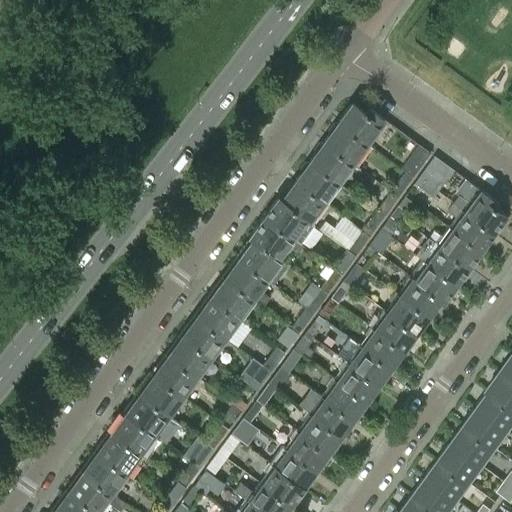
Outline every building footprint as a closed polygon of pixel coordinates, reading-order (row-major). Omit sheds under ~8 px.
[(365,142),(383,118),(368,107),(365,111),(351,101),(336,121),(365,142)] [(351,161),(365,142),(336,121),(335,122),(332,122),(328,129),(328,131),(323,140),(351,161)] [(337,181),(351,161),(323,140),(321,141),(319,141),(313,148),(314,150),(308,159),(337,181)] [(429,152),(417,144),(400,168),(404,171),(412,176),(429,152)] [(430,178),(442,162),(433,155),(422,171),(430,178)] [(322,200),(337,181),(308,159),(307,161),(304,161),(299,167),(301,170),(294,179),(322,200)] [(436,191),(452,169),(442,162),(430,178),(422,171),(417,177),(436,191)] [(398,195),(412,176),(404,171),(391,190),(398,195)] [(436,191),(417,177),(413,183),(432,196),(436,191)] [(308,219),(322,200),(294,179),(293,180),(290,180),(285,187),(286,189),(279,198),(305,217),(308,219)] [(495,199),(480,188),(469,204),(464,200),(459,207),(492,231),(504,214),(491,204),(495,199)] [(391,190),(376,210),(383,215),(398,195),(391,190)] [(290,237),(305,217),(279,198),(277,196),(262,216),(290,237)] [(412,201),(404,196),(393,211),(400,216),(412,201)] [(458,218),(451,228),(482,250),(489,240),(488,236),(492,231),(459,207),(453,215),(458,218)] [(364,226),(372,231),(383,215),(376,210),(364,226)] [(400,216),(393,211),(388,217),(396,222),(400,216)] [(348,248),(355,254),(368,235),(342,215),(335,225),(326,219),(319,228),(347,249),(348,248)] [(290,237),(262,216),(248,234),(277,256),(285,244),(297,252),(302,245),(290,237)] [(475,259),(482,250),(451,228),(444,238),(439,234),(434,241),(467,266),(472,259),(475,259)] [(280,258),(277,256),(248,234),(234,255),(265,278),(280,258)] [(368,245),(375,251),(379,245),(372,240),(368,245)] [(467,266),(434,241),(429,249),(433,252),(426,262),(456,284),(464,273),(463,271),(467,266)] [(368,245),(363,251),(370,256),(375,251),(368,245)] [(333,268),(340,274),(355,254),(348,248),(347,249),(333,268)] [(265,278),(234,255),(220,274),(251,297),(262,305),(269,296),(258,288),(265,278)] [(355,262),(342,279),(350,285),(363,268),(355,262)] [(456,284),(426,262),(418,272),(414,269),(409,276),(440,299),(442,300),(447,293),(449,294),(456,284)] [(327,292),(340,274),(333,268),(319,287),(327,292)] [(238,316),(251,297),(220,274),(206,293),(238,316)] [(440,299),(409,276),(407,274),(401,281),(405,284),(399,293),(428,315),(429,313),(432,314),(438,306),(436,304),(440,299)] [(355,289),(350,285),(342,279),(338,286),(330,297),(338,302),(346,292),(350,295),(355,289)] [(319,287),(311,281),(304,290),(313,296),(319,287)] [(312,312),(327,292),(319,287),(313,296),(306,306),(305,307),(312,312)] [(428,315),(399,293),(394,290),(388,298),(393,302),(387,311),(386,312),(414,333),(417,330),(419,330),(424,324),(423,321),(428,315)] [(224,335),(238,316),(206,293),(192,312),(224,335)] [(325,319),(338,302),(330,297),(318,313),(325,319)] [(298,332),(312,312),(305,307),(291,326),(298,332)] [(380,319),(374,328),(373,328),(402,350),(404,348),(407,348),(412,341),(411,338),(414,333),(386,312),(387,311),(382,308),(376,316),(380,319)] [(192,312),(178,331),(209,355),(217,344),(222,347),(227,340),(222,337),(224,335),(192,312)] [(318,313),(305,331),(312,337),(325,319),(318,313)] [(398,356),(402,350),(373,328),(374,328),(369,324),(363,332),(368,336),(361,345),(361,346),(389,368),(391,366),(394,365),(399,358),(398,356)] [(286,325),(276,339),(287,347),(288,347),(297,333),(286,325)] [(194,375),(209,355),(178,331),(163,352),(194,375)] [(302,335),(293,348),(301,354),(310,340),(302,335)] [(385,373),(389,368),(361,346),(361,345),(356,341),(350,349),(355,353),(349,362),(348,363),(377,384),(378,382),(381,382),(387,375),(385,373)] [(270,370),(283,352),(275,346),(262,364),(270,370)] [(288,371),(301,354),(293,348),(280,365),(288,371)] [(180,394),(194,375),(163,352),(149,371),(180,394)] [(511,379),(511,353),(500,370),(511,379)] [(373,389),(377,384),(348,363),(349,362),(344,358),(338,366),(343,370),(336,379),(335,380),(364,402),(366,399),(369,400),(374,393),(373,389)] [(256,390),(270,370),(262,364),(261,363),(247,383),(256,390)] [(277,388),(288,371),(280,365),(268,382),(275,387),(277,388)] [(488,390),(489,389),(511,406),(511,379),(500,370),(487,389),(488,390)] [(166,413),(180,394),(149,371),(135,390),(166,413)] [(360,407),(364,402),(335,380),(336,379),(332,375),(326,384),(330,387),(324,397),(352,419),(354,416),(356,417),(362,410),(360,407)] [(268,382),(255,399),(263,405),(275,387),(268,382)] [(506,429),(511,421),(511,406),(489,389),(488,390),(483,398),(481,397),(476,404),(477,405),(476,407),(506,429)] [(179,423),(166,413),(135,390),(121,409),(152,432),(165,442),(179,423)] [(348,424),(352,419),(324,397),(319,393),(313,401),(318,404),(311,414),(310,414),(339,436),(340,434),(344,434),(349,427),(348,424)] [(246,410),(242,417),(249,423),(250,422),(263,405),(255,399),(246,410)] [(228,422),(238,408),(230,402),(220,416),(228,422)] [(506,429),(476,407),(475,409),(473,407),(468,414),(470,416),(463,424),(494,446),(506,429)] [(121,409),(106,429),(138,452),(137,452),(146,459),(152,451),(143,444),(152,432),(121,409)] [(335,442),(339,436),(310,414),(311,414),(306,410),(301,418),(305,422),(299,430),(294,427),(293,428),(327,453),(328,451),(330,452),(336,443),(335,442)] [(250,422),(249,423),(242,417),(230,434),(238,440),(250,422)] [(214,448),(227,429),(220,423),(206,443),(214,448)] [(481,464),(494,446),(463,424),(457,433),(455,432),(450,438),(452,440),(451,441),(481,464)] [(282,444),(281,446),(314,470),(316,467),(319,468),(323,462),(322,459),(327,453),(293,428),(288,435),(293,439),(286,448),(282,444)] [(124,471),(138,452),(106,429),(92,448),(124,471)] [(225,457),(238,440),(230,434),(217,451),(225,457)] [(481,464),(451,441),(450,443),(448,442),(443,449),(444,450),(438,459),(468,481),(481,464)] [(310,475),(314,470),(281,446),(276,453),(280,456),(273,465),(269,462),(268,463),(302,487),(303,485),(306,485),(312,478),(310,475)] [(109,490),(124,471),(92,448),(78,468),(109,490)] [(212,475),(225,457),(217,451),(204,469),(212,475)] [(199,452),(192,461),(200,467),(206,458),(199,452)] [(468,481),(438,459),(432,468),(430,466),(425,473),(427,475),(425,476),(456,499),(468,481)] [(185,487),(200,467),(192,461),(185,471),(180,467),(172,478),(176,481),(185,487)] [(298,493),(302,487),(268,463),(264,469),(268,472),(260,483),(291,505),(299,495),(298,493)] [(78,468),(64,487),(95,509),(103,498),(119,510),(126,502),(109,490),(78,468)] [(511,483),(511,469),(503,480),(511,485),(511,483)] [(201,490),(210,477),(202,471),(193,484),(200,490),(201,490)] [(437,511),(445,511),(456,499),(425,476),(424,478),(422,477),(417,484),(419,485),(413,494),(437,511)] [(503,480),(495,490),(503,496),(511,485),(503,480)] [(162,501),(171,507),(185,487),(176,481),(162,501)] [(248,499),(265,511),(286,511),(291,505),(260,483),(253,492),(238,481),(232,488),(244,496),(243,498),(247,501),(248,499)] [(193,484),(181,500),(189,506),(200,490),(193,484)] [(503,496),(510,501),(511,498),(511,486),(511,485),(503,496)] [(64,487),(49,507),(56,511),(97,511),(95,510),(95,509),(64,487)] [(437,511),(413,494),(400,511),(437,511)] [(265,511),(248,499),(247,501),(241,509),(237,506),(232,511),(265,511)] [(179,502),(172,511),(188,511),(189,510),(179,502)] [(487,511),(490,508),(483,502),(476,511),(487,511)]
